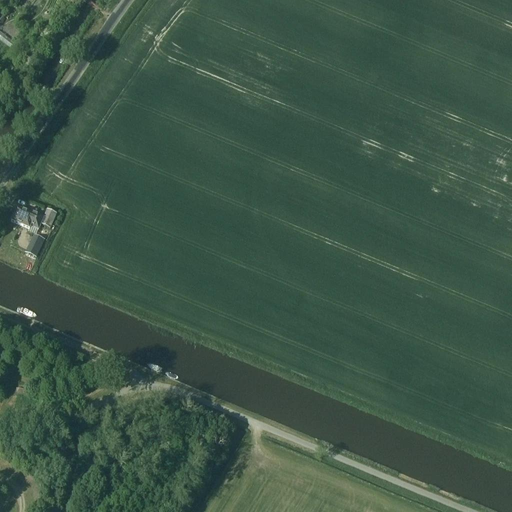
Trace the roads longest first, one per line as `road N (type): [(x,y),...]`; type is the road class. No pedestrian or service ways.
road 1 (unclassified): [(469,511),(189,395),(145,387)]
road 2 (tertiary): [(0,184),(130,0)]
road 3 (unclassified): [(0,420),(55,421),(145,387)]
